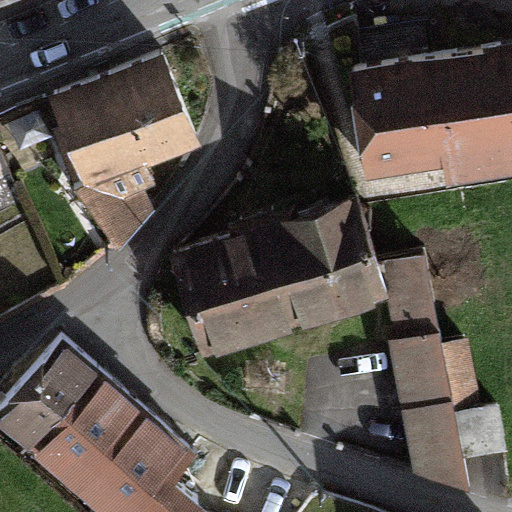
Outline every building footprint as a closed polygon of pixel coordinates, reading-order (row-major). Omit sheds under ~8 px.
[(511,37),(350,63),(365,162),(443,150),(511,138),(511,37)] [(76,177),(72,179),(116,237),(148,206),(135,178),(126,160),(142,153),(194,130),(160,46),(107,67),(53,89),(67,124),(87,172),(76,177)] [(0,109),(0,148),(10,170),(46,154),(21,101),(14,104),(0,109)] [(56,129),(76,177),(87,172),(67,124),(56,129)] [(511,160),(511,138),(443,150),(446,171),(511,160)] [(150,171),(142,153),(126,160),(135,178),(150,171)] [(375,254),(354,188),(286,210),(241,225),(172,248),(202,343),(385,285),(375,254)] [(241,225),(286,210),(283,201),(238,216),(241,225)] [(438,327),(423,245),(375,254),(385,285),(394,336),(438,327)] [(452,402),(440,337),(438,327),(394,336),(419,470),(468,484),(461,449),(453,408),(452,402)] [(0,411),(28,436),(94,360),(59,329),(0,396),(0,411)] [(452,402),(473,398),(461,333),(440,337),(452,402)] [(130,511),(135,507),(141,511),(190,511),(196,506),(197,504),(195,492),(171,473),(195,447),(191,442),(189,444),(94,360),(28,436),(114,511),(130,511)] [(502,442),(494,400),(474,404),(453,408),(461,449),(502,442)]
